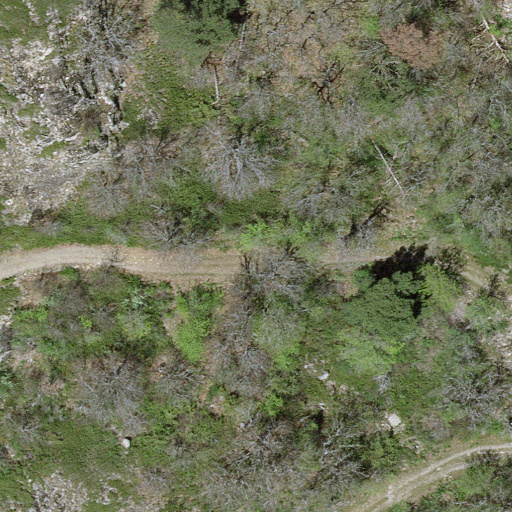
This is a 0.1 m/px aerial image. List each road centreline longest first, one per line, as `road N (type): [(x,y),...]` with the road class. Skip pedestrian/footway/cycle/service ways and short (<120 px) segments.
road 1 (track): [(511,296),(470,268),(390,252),(188,270),(73,255),(0,272)]
road 2 (track): [(350,511),(427,467),(511,444)]
